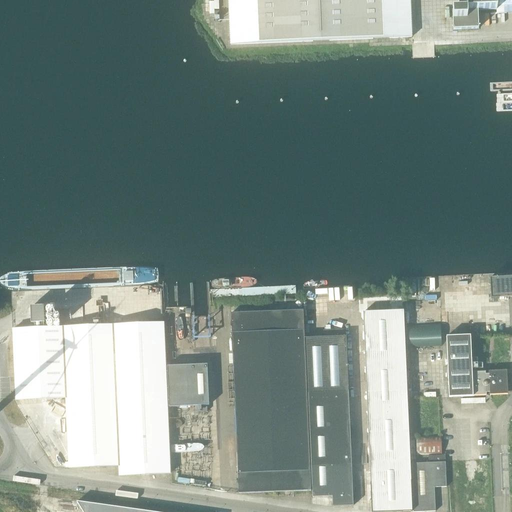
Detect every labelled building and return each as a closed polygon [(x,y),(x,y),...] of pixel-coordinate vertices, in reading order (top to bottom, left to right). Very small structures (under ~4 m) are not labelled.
[(228,0),(230,45),(411,37),(409,0),(228,0)] [(511,0),(457,0),(458,11),(452,12),(453,30),(478,29),(477,11),(496,10),(496,14),(511,13),(511,0)] [(261,264),(210,265),(210,281),(260,280),(261,264)] [(489,278),(491,299),(499,298),(511,296),(511,277),(498,278),(498,277),(489,278)] [(405,302),(406,324),(440,322),(439,300),(405,302)] [(48,307),(34,307),(33,316),(33,323),(48,323),(48,316),(48,307)] [(231,314),(238,493),(310,490),(303,311),(231,314)] [(363,312),(369,463),(370,473),(364,473),(364,490),(370,490),(371,499),(371,511),(394,511),(412,511),(404,311),(363,312)] [(16,400),(66,398),(69,468),(119,466),(119,475),(170,474),(163,324),(13,330),(16,400)] [(406,326),(407,348),(441,347),(441,324),(406,326)] [(472,372),(471,367),(470,336),(446,337),(449,398),(474,397),(474,394),(505,392),(504,374),(473,375),(473,372),(472,372)] [(332,497),(332,506),(352,506),(352,499),(346,337),(306,338),(312,497),(332,497)] [(206,406),(208,405),(206,365),(167,367),(169,407),(195,406),(195,412),(207,412),(206,406)] [(416,437),(417,455),(441,454),(441,436),(416,437)] [(428,456),(428,463),(411,464),(413,511),(420,511),(435,511),(434,487),(446,487),(445,462),(444,456),(428,456)] [(151,511),(77,501),(76,502),(82,511),(151,511)]
